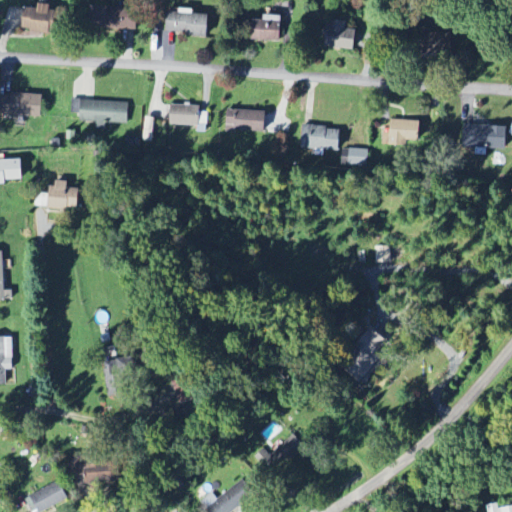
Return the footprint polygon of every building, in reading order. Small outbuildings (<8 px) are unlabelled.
[(39,0),(39,8),(24,8),(24,32),(56,33),(56,10),(50,10),(50,0),(39,0)] [(137,31),(138,8),(91,6),(90,29),(137,31)] [(208,36),(210,16),(168,13),(167,33),(208,36)] [(281,16),(264,16),(264,21),(254,21),(253,40),(281,41),(281,16)] [(346,29),(347,22),(330,19),(325,46),(354,51),(358,31),(346,29)] [(43,95),(0,94),(0,117),(43,118),(43,95)] [(81,122),(97,122),(97,130),(106,130),(106,123),(128,124),(129,102),(72,100),(71,114),(81,114),(81,122)] [(172,125),(200,126),(200,106),(172,105),(172,125)] [(227,131),(266,132),(267,112),(228,110),(227,131)] [(208,113),(200,113),(200,132),(207,133),(208,113)] [(384,133),(383,145),(408,146),(408,141),(421,141),(421,121),(392,120),(392,133),(384,133)] [(508,127),(464,125),(463,148),(507,150),(508,127)] [(303,149),(341,151),(342,128),(303,127),(303,149)] [(368,167),(369,151),(342,150),(342,166),(368,167)] [(0,160),(0,184),(7,184),(7,180),(23,180),(23,160),(0,160)] [(49,208),(78,211),(81,189),(68,188),(69,182),(52,180),(49,208)] [(375,264),(391,263),(390,246),(374,247),(375,264)] [(5,291),(4,252),(0,251),(0,301),(13,301),(13,291),(5,291)] [(14,370),(13,337),(0,337),(0,385),(7,385),(7,371),(14,370)] [(107,397),(123,397),(122,362),(106,362),(107,397)] [(121,483),(120,462),(97,463),(97,457),(70,458),(71,479),(85,478),(85,484),(121,483)] [(234,511),(255,494),(242,478),(207,509),(209,511),(234,511)] [(29,511),(38,511),(68,501),(62,483),(24,497),(29,511)]
